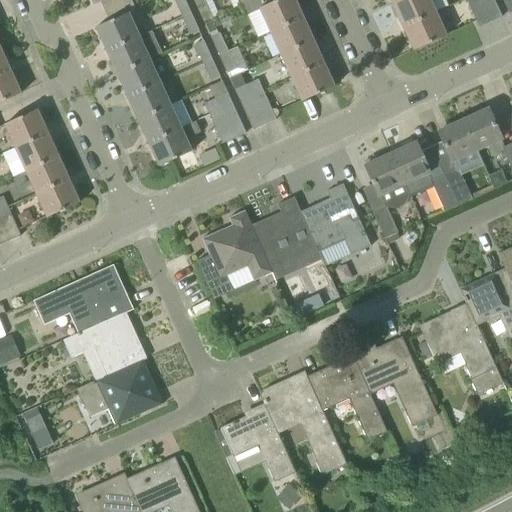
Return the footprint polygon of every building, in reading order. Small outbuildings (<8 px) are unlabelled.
[(131,0),(136,10),(141,7),(137,0),(131,0)] [(184,0),(174,0),(182,16),(190,12),(184,0)] [(213,17),(204,0),(193,0),(204,22),(213,17)] [(277,0),(274,2),(273,0),(251,0),(240,5),(245,15),(259,8),(270,32),(303,17),(295,0),(277,0)] [(429,0),(401,0),(393,4),(403,27),(435,13),(429,0)] [(466,0),(470,9),(482,4),(489,0),(466,0)] [(490,22),(502,17),(493,0),(489,0),(482,4),(490,22)] [(511,0),(502,0),(509,14),(511,12),(511,0)] [(470,9),(476,22),(479,27),(490,22),(482,4),(470,9)] [(199,31),(190,12),(182,16),(190,35),(199,31)] [(106,51),(139,36),(128,13),(96,27),(106,51)] [(435,13),(403,27),(414,50),(446,36),(435,13)] [(270,32),(281,55),(313,40),(303,17),(270,32)] [(152,30),(139,36),(106,51),(117,74),(149,59),(162,53),(152,30)] [(210,36),(218,55),(228,51),(219,32),(210,36)] [(324,63),(313,40),(281,55),(291,78),(324,63)] [(203,63),(212,59),(204,41),(195,45),(203,63)] [(0,47),(0,74),(11,70),(0,47)] [(237,69),(228,51),(218,55),(227,73),(237,69)] [(149,59),(117,74),(127,97),(160,82),(149,59)] [(220,76),(212,59),(203,63),(211,80),(220,76)] [(334,86),(324,63),(291,78),(302,101),(334,86)] [(0,102),(21,93),(11,70),(0,74),(0,102)] [(263,91),(258,79),(235,90),(240,101),(263,91)] [(160,82),(127,97),(138,120),(170,105),(160,82)] [(245,111),(256,106),(268,101),(263,91),(240,101),(245,111)] [(227,93),(204,104),(210,115),(233,105),(227,93)] [(276,120),(273,114),(268,101),(256,106),(265,125),(276,120)] [(170,105),(138,120),(149,143),(181,128),(180,127),(170,105)] [(214,125),(226,120),(237,115),(233,105),(210,115),(214,125)] [(245,111),(253,130),(265,125),(256,106),(245,111)] [(463,121),(476,150),(501,139),(488,109),(463,121)] [(15,148),(48,133),(37,110),(5,125),(15,148)] [(234,139),(246,133),(237,115),(226,120),(234,139)] [(214,125),(223,144),(234,139),(226,120),(214,125)] [(181,128),(149,143),(159,166),(191,152),(186,139),(200,132),(195,121),(180,127),(181,128)] [(443,141),(430,147),(457,206),(472,199),(458,169),(480,159),(476,150),(463,121),(438,132),(443,141)] [(48,133),(15,148),(26,171),(58,156),(48,133)] [(444,212),(457,206),(430,147),(420,152),(416,142),(390,154),(409,198),(410,197),(433,187),(436,193),(444,212)] [(511,171),(511,144),(502,149),(511,171)] [(409,198),(390,154),(365,165),(382,204),(371,209),(385,238),(397,232),(386,208),(387,207),(397,209),(404,205),(409,198)] [(58,156),(26,171),(36,194),(69,179),(58,156)] [(501,170),(488,176),(494,188),(507,183),(501,170)] [(36,194),(47,217),(80,203),(69,179),(36,194)] [(354,253),(371,246),(343,184),(326,192),(330,199),(300,212),(319,253),(348,241),(354,253)] [(252,225),(273,274),(302,261),(305,267),(322,260),(319,253),(300,212),(294,197),(278,205),(281,212),(252,225)] [(0,210),(0,222),(1,222),(12,217),(8,207),(0,210)] [(197,261),(214,299),(232,291),(226,277),(247,268),(254,282),(273,274),(252,225),(245,211),(229,218),(232,225),(202,239),(209,255),(197,261)] [(1,222),(9,241),(21,236),(12,217),(1,222)] [(0,222),(0,245),(9,241),(1,222),(0,222)] [(511,247),(498,254),(505,268),(511,283),(511,247)] [(33,301),(41,319),(44,325),(69,314),(78,334),(126,313),(133,310),(113,265),(33,301)] [(511,283),(505,268),(459,289),(466,304),(474,322),(500,311),(511,337),(508,339),(511,348),(511,283)] [(465,364),(472,379),(479,394),(503,383),(496,368),(474,322),(466,304),(450,311),(451,312),(420,326),(427,341),(419,345),(425,359),(433,356),(435,359),(461,347),(468,363),(465,364)] [(126,313),(78,334),(64,341),(71,357),(93,347),(106,376),(143,360),(147,359),(126,313)] [(0,339),(0,363),(0,364),(18,357),(20,356),(10,335),(0,339)] [(402,337),(354,359),(370,394),(392,383),(413,428),(437,417),(402,337)] [(369,394),(370,394),(354,359),(354,357),(333,367),(332,365),(331,366),(332,368),(308,379),(307,379),(322,411),(348,399),(367,441),(387,432),(369,394)] [(89,417),(108,408),(116,425),(163,404),(143,360),(106,376),(76,390),(89,417)] [(264,404),(276,430),(302,418),(319,454),(313,456),(322,476),(346,465),(322,411),(307,379),(308,379),(305,371),(304,372),(304,373),(259,393),(264,404)] [(276,430),(264,404),(251,410),(253,414),(221,429),(215,432),(226,457),(232,454),(233,457),(257,445),(275,482),(295,473),(276,430)] [(32,435),(46,429),(40,415),(25,421),(32,435)] [(199,511),(175,457),(127,479),(141,510),(170,496),(177,511),(199,511)] [(141,511),(141,510),(127,479),(124,473),(99,484),(100,486),(77,497),(83,511),(141,511)] [(289,484),(277,498),(289,510),(302,496),(289,484)]
